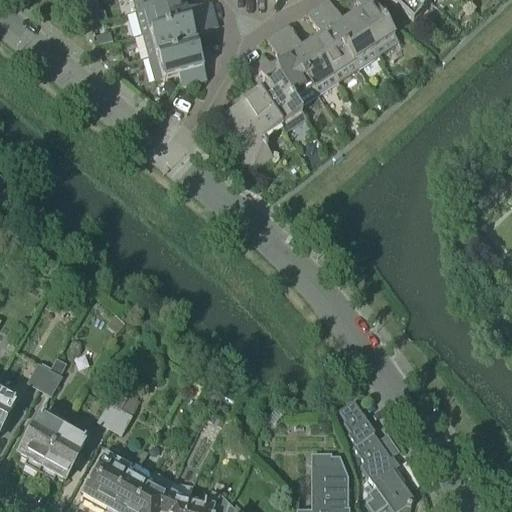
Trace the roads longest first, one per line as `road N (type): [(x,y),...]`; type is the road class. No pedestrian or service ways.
road 1 (residential): [(459,511),(427,438),(307,282),(173,160)]
road 2 (residential): [(173,160),(0,20)]
road 3 (residential): [(173,160),(243,48)]
